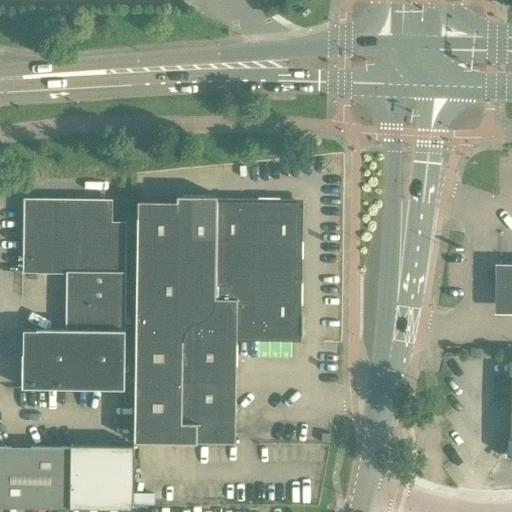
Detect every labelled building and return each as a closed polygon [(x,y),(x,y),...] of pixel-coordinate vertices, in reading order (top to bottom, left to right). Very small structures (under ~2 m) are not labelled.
[(125,390),(126,243),(126,222),(112,221),(112,199),(25,198),(24,254),(23,254),(23,272),(66,273),(67,296),(66,330),(37,329),(37,330),(23,330),(23,354),(22,354),(22,388),(125,390)] [(134,200),(123,199),(123,210),(134,211),(134,200)] [(137,199),(134,442),(252,443),(253,403),(269,404),(271,241),(255,241),(255,201),(137,199)] [(511,265),(494,265),(494,316),(511,316),(511,265)] [(0,505),(133,506),(133,499),(134,446),(0,444),(0,505)]
